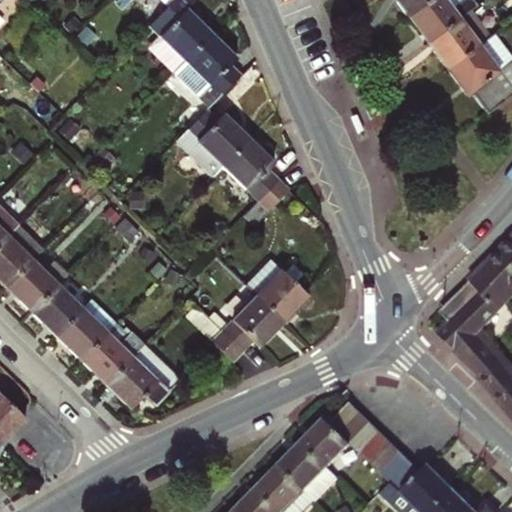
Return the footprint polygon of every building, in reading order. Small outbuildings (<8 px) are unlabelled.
[(175,0),(170,6),(148,28),(184,63),(211,35),(187,12),(198,0),(197,0),(175,0)] [(395,0),(408,17),(429,0),(395,0)] [(427,42),(459,19),(471,10),(477,6),(472,0),(463,0),(462,0),(429,0),(408,17),(427,42)] [(471,10),(459,19),(478,45),(491,36),(471,10)] [(427,42),(447,69),(478,45),(459,19),(427,42)] [(491,36),(478,45),(498,71),(511,61),(511,56),(494,33),(491,36)] [(211,35),(184,63),(173,74),(208,112),(240,78),(229,68),(237,60),(211,35)] [(487,113),(511,94),(511,61),(498,71),(478,45),(447,69),(466,95),(471,92),(487,113)] [(217,122),(208,112),(175,145),(210,178),(223,165),(249,138),(225,114),(217,122)] [(223,165),(259,201),(278,182),(268,172),(276,164),(249,138),(223,165)] [(278,182),(259,201),(269,211),(288,191),(278,182)] [(0,247),(10,237),(0,227),(0,222),(12,210),(0,199),(0,247)] [(0,222),(0,227),(10,237),(25,222),(12,210),(0,222)] [(0,280),(9,289),(35,261),(50,247),(25,222),(10,237),(0,247),(0,280)] [(124,222),(116,232),(130,244),(138,236),(124,222)] [(511,236),(483,266),(511,293),(511,236)] [(257,296),(282,270),(270,259),(245,284),(257,296)] [(9,289),(32,312),(59,284),(35,261),(9,289)] [(477,378),(511,417),(511,374),(476,333),(511,293),(483,266),(438,311),(449,323),(438,334),(480,375),(477,378)] [(309,295),(282,270),(257,296),(284,322),(309,295)] [(57,337),(84,309),(59,284),(32,312),(57,337)] [(121,321),(96,296),(84,309),(110,333),(120,322),(121,321)] [(260,347),(284,322),(257,296),(222,331),(244,352),(254,342),(260,347)] [(83,361),(110,333),(84,309),(57,337),(83,361)] [(108,386),(146,346),(120,322),(110,333),(83,361),(108,386)] [(235,361),(244,352),(222,331),(213,340),(235,361)] [(146,346),(108,386),(132,409),(145,396),(156,406),(181,380),(146,346)] [(27,420),(0,393),(0,442),(2,445),(27,420)] [(352,404),(332,425),(342,435),(363,414),(352,404)] [(342,435),(352,445),(372,423),(363,414),(342,435)] [(304,444),(329,468),(352,445),(342,435),(332,425),(327,421),(304,444)] [(372,423),(352,445),(362,454),(382,433),(372,423)] [(382,433),(362,454),(372,464),(393,443),(382,433)] [(393,443),(372,464),(382,474),(403,452),(393,443)] [(329,468),(304,444),(281,468),(306,492),(316,502),(339,478),(329,468)] [(382,474),(393,484),(413,462),(403,452),(382,474)] [(393,484),(397,489),(404,495),(425,474),(413,462),(393,484)] [(281,468),(260,490),(282,511),(286,511),(306,492),(281,468)] [(404,495),(397,489),(384,501),(395,511),(436,511),(455,493),(430,468),(425,474),(404,495)] [(282,511),(260,490),(238,511),(282,511)] [(475,511),(455,493),(436,511),(492,511),(487,507),(482,511),(475,511)] [(499,511),(487,501),(476,511),(482,511),(487,507),(492,511),(499,511)]
